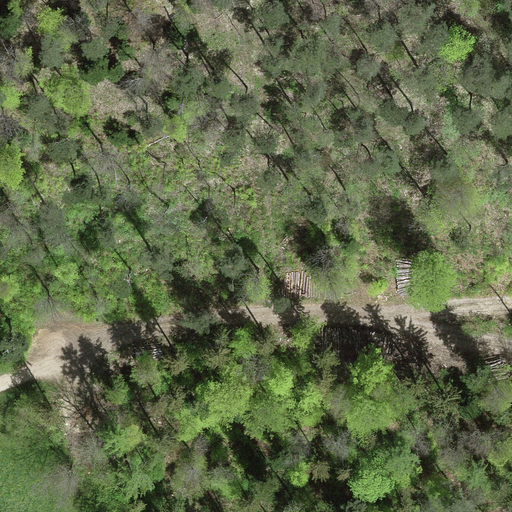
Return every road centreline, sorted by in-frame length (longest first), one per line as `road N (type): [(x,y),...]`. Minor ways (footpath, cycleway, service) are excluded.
road 1 (track): [(0,384),(178,315),(319,312)]
road 2 (track): [(319,312),(511,349)]
road 3 (track): [(319,312),(511,300)]
